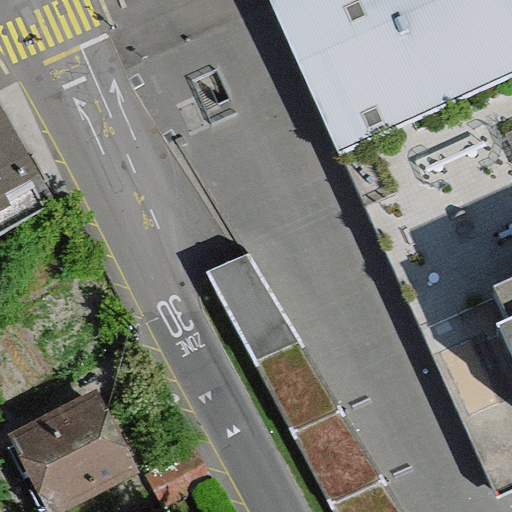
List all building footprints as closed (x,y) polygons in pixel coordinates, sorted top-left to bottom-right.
[(511,0),(355,0),(284,32),(505,499),(511,496),(511,0)] [(0,125),(0,237),(47,210),(0,125)] [(403,511),(261,278),(238,287),(220,294),(335,511),(403,511)] [(94,406),(17,444),(53,510),(126,472),(94,406)] [(199,456),(165,475),(177,497),(212,478),(199,456)]
